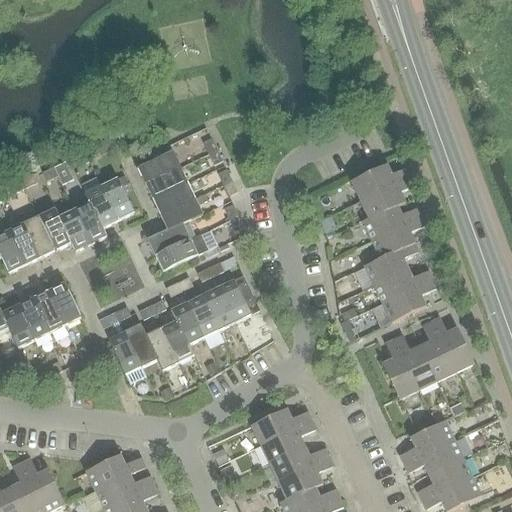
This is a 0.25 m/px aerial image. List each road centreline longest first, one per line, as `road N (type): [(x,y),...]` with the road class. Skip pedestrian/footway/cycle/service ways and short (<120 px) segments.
road 1 (tertiary): [(511,338),(392,0)]
road 2 (residential): [(301,367),(305,337),(283,182),(291,163),(362,128)]
road 3 (residential): [(177,437),(0,411)]
road 4 (residential): [(376,511),(301,367)]
road 5 (residential): [(177,437),(301,367)]
